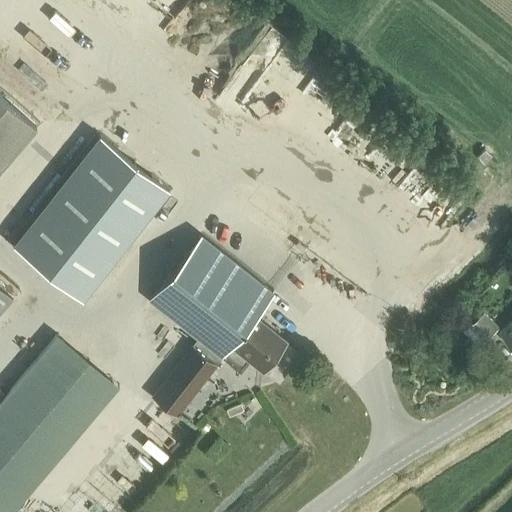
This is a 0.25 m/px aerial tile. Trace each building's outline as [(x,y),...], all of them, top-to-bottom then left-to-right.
[(0,169),(36,128),(0,96),(0,169)] [(99,133),(11,244),(81,299),(169,188),(99,133)] [(200,233),(148,299),(197,338),(192,344),(216,363),(221,356),(240,371),(249,359),(262,369),(285,339),(254,314),(272,291),(200,233)] [(0,309),(12,295),(19,288),(0,272),(0,309)] [(468,320),(485,339),(502,325),(485,306),(468,320)] [(511,322),(502,331),(511,341),(511,322)] [(0,511),(10,511),(118,384),(57,333),(0,400),(0,511)] [(216,363),(192,344),(152,396),(175,414),(216,363)]
